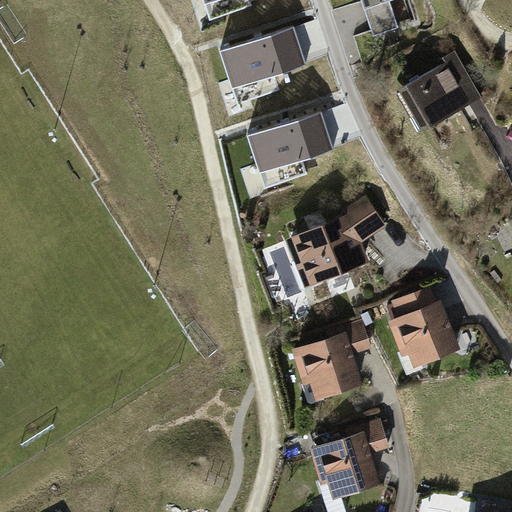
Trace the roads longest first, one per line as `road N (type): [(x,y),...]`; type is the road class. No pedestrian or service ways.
road 1 (track): [(151,0),(175,39),(207,129),(271,429)]
road 2 (residential): [(511,348),(388,165),(343,69),(323,0)]
